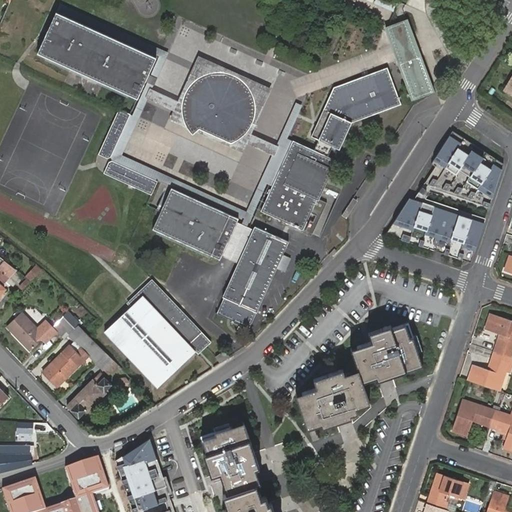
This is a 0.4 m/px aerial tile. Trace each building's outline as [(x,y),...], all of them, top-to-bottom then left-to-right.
[(388,0),(350,0),(390,18),(396,4),(388,0)] [(156,78),(168,52),(60,4),(56,12),(64,16),(65,13),(159,56),(150,75),(156,78)] [(149,75),(156,58),(57,12),(38,53),(137,99),(139,96),(143,87),(145,82),(149,75)] [(386,27),(399,64),(420,56),(413,38),(407,19),(386,27)] [(183,112),(183,105),(183,102),(184,97),(186,92),(188,88),(191,84),(193,82),(197,79),(201,76),(206,74),(210,72),(215,71),(221,71),(226,72),(231,73),(235,75),(240,78),(244,81),(247,84),(250,89),(252,93),(254,98),(255,103),(256,108),(255,113),(254,118),(252,123),(250,127),(247,131),(244,133),(243,136),(240,139),(232,143),(199,129),(196,132),(243,153),(247,144),(252,134),(271,88),(198,55),(177,102),(151,90),(147,99),(173,111),(170,120),(189,129),(186,124),(185,120),(184,116),(183,112)] [(420,56),(399,64),(412,100),(433,92),(420,56)] [(401,104),(387,67),(362,76),(364,81),(359,83),(357,78),(333,87),(311,137),(319,140),(332,146),(339,150),(352,123),(401,104)] [(183,102),(183,105),(183,112),(184,116),(185,120),(186,124),(189,129),(193,135),(196,132),(199,129),(232,143),(240,139),(243,136),(244,133),(247,131),(250,127),(252,123),(254,118),(255,113),(256,108),(255,103),(254,98),(252,93),(250,89),(247,84),(244,81),(240,78),(235,75),(231,73),(226,72),(221,71),(215,71),(210,72),(206,74),(201,76),(197,79),(193,82),(191,84),(188,88),(186,92),(184,97),(183,102)] [(150,75),(149,75),(145,82),(147,82),(153,85),(156,78),(150,75)] [(153,85),(147,82),(132,115),(129,114),(110,157),(112,161),(155,181),(156,178),(244,218),(241,225),(246,228),(266,184),(272,186),(293,141),(287,139),(302,106),(295,102),(276,146),(278,147),(274,156),(272,155),(246,212),(121,155),(147,99),(151,90),(153,85)] [(129,114),(118,109),(98,155),(107,159),(110,157),(129,114)] [(489,206),(502,166),(453,131),(431,164),(435,166),(424,183),(489,206)] [(276,146),(252,134),(247,144),(272,155),(274,156),(278,147),(276,146)] [(327,157),(332,146),(319,140),(314,151),(327,157)] [(314,151),(293,141),(272,186),(261,212),(303,231),(318,199),(319,200),(333,168),(332,167),(335,160),(327,157),(314,151)] [(108,162),(103,174),(151,195),(157,182),(155,181),(112,161),(108,162)] [(483,224),(484,221),(423,199),(430,189),(488,209),(489,206),(424,183),(421,187),(425,190),(422,195),(418,192),(413,199),(483,224)] [(171,189),(153,230),(219,260),(221,257),(236,223),(238,219),(171,189)] [(481,227),(407,201),(384,234),(469,264),(481,227)] [(241,225),(236,223),(221,257),(237,264),(252,231),(246,228),(241,225)] [(288,242),(254,227),(252,231),(237,264),(222,297),(223,298),(256,313),(276,269),(282,256),(288,242)] [(290,260),(282,256),(276,269),(284,272),(290,260)] [(4,262),(0,266),(0,294),(4,290),(0,287),(8,278),(15,270),(4,262)] [(134,304),(104,332),(157,388),(196,352),(189,344),(201,333),(151,280),(139,291),(143,295),(134,304)] [(143,295),(139,291),(131,299),(134,304),(143,295)] [(223,298),(216,314),(248,329),(256,313),(223,298)] [(495,348),(510,354),(511,348),(511,318),(490,311),(485,328),(500,333),(495,348)] [(7,326),(31,350),(45,337),(21,312),(7,326)] [(57,324),(68,335),(78,325),(79,324),(68,313),(57,324)] [(425,348),(419,333),(415,334),(411,321),(394,326),(393,323),(372,331),(375,339),(353,346),(361,367),(347,372),(345,367),(317,378),(320,386),(299,393),(310,426),(324,421),(325,424),(353,415),(352,412),(359,410),(358,405),(372,401),(365,380),(379,375),(380,379),(425,363),(421,349),(425,348)] [(89,356),(96,363),(96,362),(106,353),(83,331),(78,325),(68,335),(75,342),(59,357),(60,358),(54,365),(52,364),(43,372),(58,387),(89,356)] [(499,388),(510,354),(495,348),(489,368),(473,363),(468,377),(499,388)] [(222,366),(230,358),(225,352),(216,359),(222,366)] [(104,370),(113,360),(106,353),(96,362),(104,370)] [(59,357),(52,364),(54,365),(60,358),(59,357)] [(109,375),(118,365),(113,360),(104,370),(109,375)] [(88,412),(107,393),(105,392),(112,385),(99,373),(71,402),(68,400),(66,403),(68,405),(67,407),(79,418),(86,411),(88,412)] [(0,404),(8,397),(0,388),(0,404)] [(462,399),(452,430),(467,435),(472,420),(490,426),(496,410),(462,399)] [(511,415),(510,415),(496,410),(490,426),(508,432),(503,447),(511,450),(511,415)] [(228,423),(213,428),(215,432),(201,437),(206,453),(203,453),(210,475),(219,472),(226,493),(222,494),(226,508),(222,509),(223,511),(273,511),(270,501),(267,502),(264,495),(260,497),(255,483),(259,481),(255,467),(257,466),(243,422),(229,427),(228,423)] [(20,433),(33,433),(34,425),(20,424),(20,433)] [(150,438),(115,461),(132,511),(137,511),(165,503),(171,501),(150,438)] [(0,454),(0,472),(32,464),(30,455),(26,455),(25,448),(19,448),(19,444),(16,444),(15,441),(5,441),(6,447),(6,454),(0,454)] [(98,511),(92,494),(104,490),(100,477),(104,475),(98,457),(69,467),(72,475),(68,477),(73,492),(77,490),(80,499),(76,500),(75,499),(46,509),(35,478),(6,488),(9,496),(5,498),(9,511),(12,511),(14,511),(98,511)] [(427,501),(443,506),(448,492),(463,498),(469,481),(438,470),(427,501)] [(104,475),(100,477),(104,490),(109,489),(104,475)] [(493,490),(496,483),(490,481),(486,491),(492,494),(493,490)] [(492,494),(486,511),(507,511),(504,511),(509,496),(493,490),(492,494)] [(171,501),(165,503),(168,511),(174,509),(171,501)] [(423,511),(441,511),(443,506),(427,501),(423,511)]
